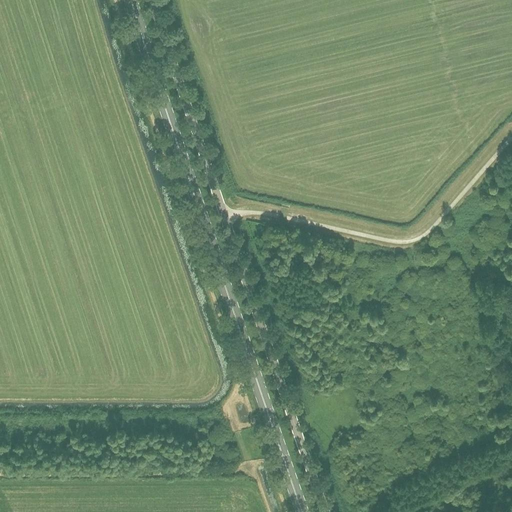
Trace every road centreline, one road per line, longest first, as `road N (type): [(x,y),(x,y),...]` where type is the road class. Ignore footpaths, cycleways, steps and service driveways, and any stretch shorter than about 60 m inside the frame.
road 1 (unclassified): [(325,511),(150,0)]
road 2 (primary): [(303,511),(134,0)]
